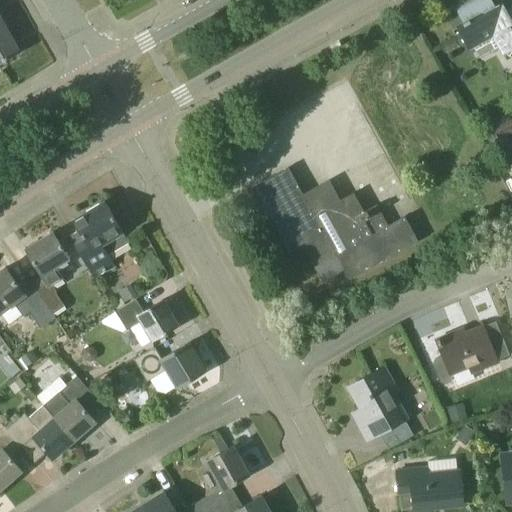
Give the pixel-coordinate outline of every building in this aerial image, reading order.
[(511,5),(506,9),(502,2),(495,6),(491,0),(470,0),(455,9),(463,23),(456,27),(467,48),(491,36),(502,55),(505,53),(509,56),(511,57),(511,5)] [(0,61),(18,51),(5,28),(0,30),(0,61)] [(511,113),(483,130),(495,151),(510,142),(506,135),(511,132),(511,113)] [(377,205),(373,207),(364,213),(353,192),(338,201),(329,184),(304,197),(288,170),(290,169),(290,168),(251,189),(252,190),(253,189),(271,221),(269,222),(270,223),(271,222),(288,253),(287,254),(288,255),(304,246),(320,278),(319,279),(319,280),(344,267),(351,279),(352,279),(351,277),(382,260),(383,261),(384,261),(383,259),(414,242),(416,243),(416,242),(417,241),(404,216),(401,218),(389,226),(377,205)] [(101,244),(122,232),(104,201),(73,219),(79,229),(68,236),(79,253),(95,279),(115,267),(101,244)] [(79,253),(68,236),(58,241),(53,232),(25,248),(41,276),(31,282),(34,287),(52,314),(63,307),(55,293),(56,292),(52,285),(62,279),(55,268),(79,253)] [(24,294),(17,284),(5,268),(0,271),(0,311),(9,324),(21,314),(23,316),(30,312),(40,328),(55,319),(52,314),(34,287),(24,294)] [(118,292),(124,302),(136,295),(129,285),(118,292)] [(125,306),(116,312),(126,330),(131,328),(142,346),(177,325),(162,300),(142,312),(136,300),(125,306)] [(496,360),(509,355),(495,321),(482,326),(465,333),(467,338),(457,342),(453,332),(439,338),(435,339),(443,355),(434,359),(433,364),(439,382),(444,384),(451,381),(453,376),(468,369),(471,376),(498,364),(496,360)] [(178,386),(205,370),(188,343),(161,359),(154,348),(135,360),(147,381),(167,369),(178,386)] [(20,358),(26,367),(38,360),(31,350),(20,358)] [(16,365),(6,373),(10,378),(20,370),(16,365)] [(367,440),(380,433),(388,449),(413,436),(405,420),(408,418),(396,394),(400,392),(385,366),(348,387),(365,419),(357,423),(367,440)] [(9,385),(15,393),(25,385),(19,377),(9,385)] [(95,421),(81,406),(80,405),(92,395),(76,377),(66,385),(59,377),(37,397),(53,415),(53,416),(73,440),(95,421)] [(446,408),(451,424),(467,418),(462,403),(446,408)] [(124,426),(132,426),(137,419),(134,411),(125,411),(120,418),(124,426)] [(73,440),(53,416),(38,429),(24,414),(7,429),(22,447),(33,437),(52,458),(73,440)] [(463,439),(467,442),(474,432),(464,425),(458,436),(463,439)] [(22,447),(7,429),(6,430),(3,426),(0,428),(0,488),(21,470),(10,458),(22,447)] [(228,449),(220,435),(213,439),(221,453),(228,449)] [(206,461),(222,489),(231,484),(248,474),(233,446),(206,461)] [(511,451),(501,452),(506,503),(511,501),(511,451)] [(463,503),(459,468),(456,468),(455,458),(428,462),(428,467),(396,471),(400,510),(413,508),(413,511),(417,511),(432,511),(431,507),(463,503)] [(190,511),(189,510),(185,511),(176,511),(174,508),(163,491),(138,506),(141,511),(190,511)] [(189,510),(190,511),(206,511),(216,507),(209,495),(187,507),(189,510)] [(269,511),(261,496),(243,506),(231,511),(269,511)]
